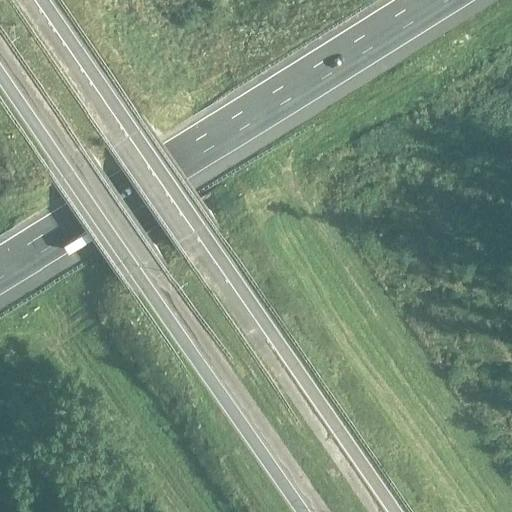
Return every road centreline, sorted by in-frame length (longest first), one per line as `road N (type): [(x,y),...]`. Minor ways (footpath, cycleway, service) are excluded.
road 1 (trunk): [(393,511),(41,0)]
road 2 (trunk): [(0,62),(306,511)]
road 3 (motorway): [(0,269),(431,0)]
